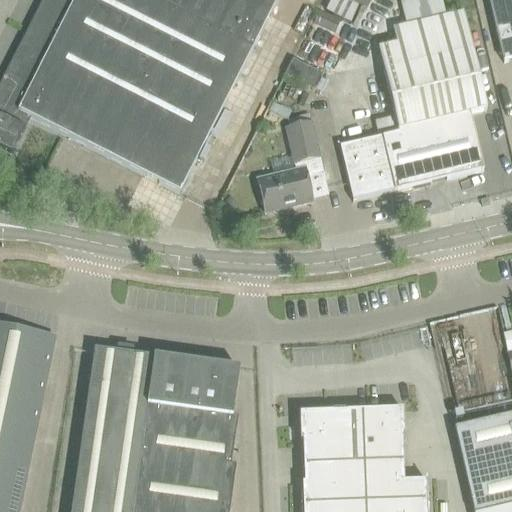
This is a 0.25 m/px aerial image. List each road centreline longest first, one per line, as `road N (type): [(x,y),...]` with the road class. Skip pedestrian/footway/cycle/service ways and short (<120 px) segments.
road 1 (tertiary): [(16,227),(165,254),(299,264),(511,221)]
road 2 (unknown): [(82,306),(45,511)]
